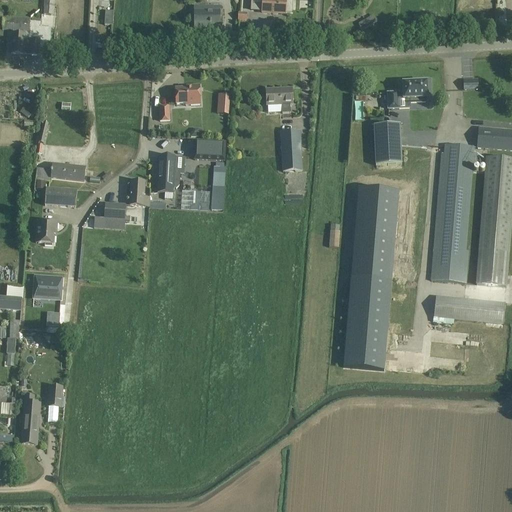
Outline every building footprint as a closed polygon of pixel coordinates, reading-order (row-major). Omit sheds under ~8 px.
[(54,0),(45,0),(44,15),(53,16),(54,0)] [(251,0),(251,11),(262,11),(262,13),(276,14),(285,15),(285,14),(285,13),(293,13),(294,1),(286,0),(278,0),(251,0)] [(219,8),(194,8),(194,29),(210,29),(210,30),(220,30),(220,26),(222,26),(222,17),(219,17),(219,8)] [(30,22),(2,20),(2,30),(29,32),(30,22)] [(37,38),(47,38),(48,23),(38,22),(37,38)] [(363,22),(358,25),(362,31),(367,28),(363,22)] [(26,35),(12,34),(11,54),(24,55),(24,54),(30,55),(30,56),(38,56),(39,41),(25,40),(26,35)] [(463,82),(463,90),(478,90),(477,81),(463,82)] [(427,99),(427,84),(425,84),(403,85),(403,86),(403,94),(398,95),(399,101),(406,100),(409,100),(409,104),(426,103),(426,100),(426,99),(427,99)] [(200,106),(199,87),(192,87),(192,89),(175,90),(176,105),(193,104),(193,106),(200,106)] [(292,100),(292,90),(266,91),(267,106),(281,106),(282,115),(290,115),(290,105),(292,105),(292,100)] [(398,94),(387,94),(387,99),(388,110),(399,110),(399,101),(398,95),(398,94)] [(230,96),(221,96),(220,115),(228,115),(230,96)] [(32,113),(25,107),(20,113),(28,119),(32,113)] [(170,122),(169,108),(159,108),(160,122),(170,122)] [(48,125),(43,124),(38,144),(43,145),(48,125)] [(402,165),(400,125),(374,126),(376,166),(402,165)] [(511,132),(479,129),(477,149),(511,152),(511,132)] [(190,134),(190,138),(199,139),(199,130),(195,130),(190,134)] [(300,132),(280,133),(282,173),(284,173),(285,173),(302,172),(300,132)] [(194,161),(224,162),(225,144),(195,142),(194,161)] [(466,285),(469,252),(466,252),(473,167),(476,167),(477,156),(474,156),(474,149),(472,149),(445,147),(444,155),(442,155),(441,155),(430,282),(423,365),(459,368),(466,285)] [(157,194),(173,195),(173,189),(176,189),(179,187),(179,175),(177,173),(174,172),(175,158),(159,157),(157,194)] [(506,288),(511,208),(511,160),(486,159),(475,286),(469,369),(499,372),(506,288)] [(85,169),(53,165),(52,172),(37,170),(35,180),(51,182),(51,179),(84,183),(85,169)] [(359,175),(343,355),(383,359),(399,178),(359,175)] [(37,182),(36,190),(45,190),(46,183),(37,182)] [(132,183),(130,207),(140,208),(143,208),(147,208),(149,208),(150,199),(147,198),(144,198),(144,194),(144,184),(132,183)] [(212,188),(211,211),(223,212),(224,189),(212,188)] [(77,191),(46,189),(45,207),(76,209),(77,191)] [(191,207),(190,212),(200,212),(200,213),(209,213),(209,207),(200,206),(201,193),(195,193),(195,207),(191,207)] [(150,201),(149,209),(165,210),(165,205),(162,205),(162,202),(150,201)] [(106,205),(105,220),(104,230),(122,231),(123,222),(124,222),(125,207),(106,205)] [(57,224),(37,222),(36,244),(45,245),(44,247),(52,248),(52,245),(54,245),(55,232),(57,232),(57,224)] [(341,248),(342,232),(332,231),(331,248),(341,248)] [(33,301),(61,303),(63,279),(35,277),(33,301)] [(0,310),(21,312),(22,300),(0,298),(0,310)] [(60,315),(47,314),(46,327),(59,328),(60,315)] [(18,323),(10,323),(10,324),(9,340),(7,340),(6,355),(15,356),(15,339),(18,339),(18,323)] [(361,398),(376,397),(376,384),(361,384),(361,398)] [(408,385),(407,400),(423,400),(424,386),(408,385)] [(476,401),(476,387),(460,386),(460,401),(476,401)] [(62,389),(50,388),(48,408),(60,409),(62,389)] [(34,398),(26,397),(22,445),(37,446),(40,405),(33,404),(34,398)] [(8,417),(16,418),(16,405),(9,405),(8,417)] [(2,443),(13,443),(14,436),(3,435),(2,443)]
